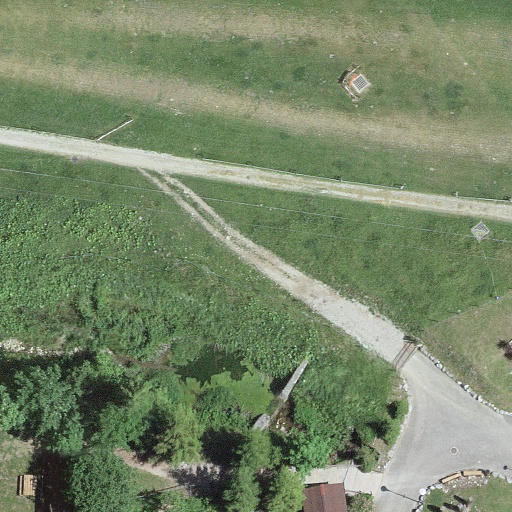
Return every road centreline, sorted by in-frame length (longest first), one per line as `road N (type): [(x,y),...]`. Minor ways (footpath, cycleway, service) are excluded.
road 1 (residential): [(511,287),(252,0)]
road 2 (track): [(428,376),(223,235),(195,206)]
